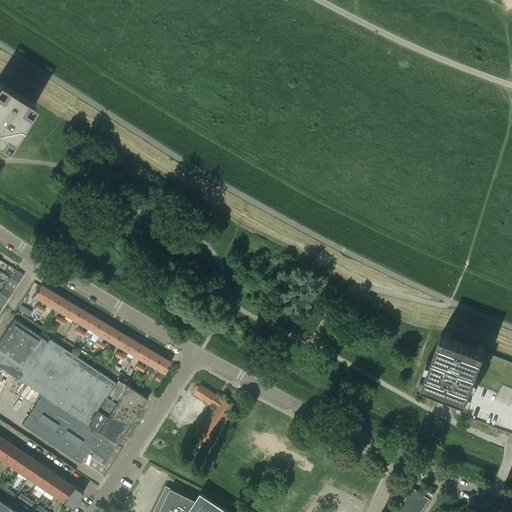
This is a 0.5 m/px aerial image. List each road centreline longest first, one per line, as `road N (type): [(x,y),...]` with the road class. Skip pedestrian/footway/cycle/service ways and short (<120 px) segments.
road 1 (residential): [(199,352),(0,234)]
road 2 (residential): [(397,456),(199,352)]
road 3 (residential): [(103,497),(199,352)]
road 4 (residential): [(397,456),(511,508)]
road 5 (residential): [(0,430),(103,497)]
